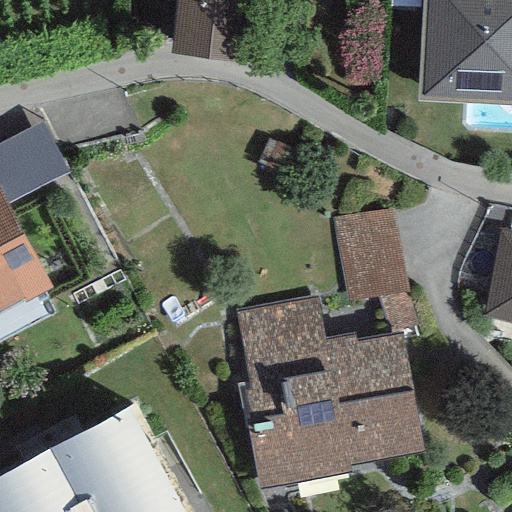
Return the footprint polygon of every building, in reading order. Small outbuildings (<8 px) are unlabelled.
[(252,0),(175,0),(172,43),(248,50),(252,0)] [(511,0),(423,0),(418,91),(511,95),(511,0)] [(0,175),(0,339),(51,312),(36,282),(52,273),(0,175)] [(357,292),(417,280),(402,206),(342,217),(357,292)] [(511,227),(498,224),(482,309),(511,314),(511,227)] [(316,295),(236,310),(250,382),(239,384),(257,483),(352,466),(350,455),(424,441),(403,327),(357,335),(355,327),(322,333),(316,295)] [(202,511),(135,387),(0,459),(0,511),(202,511)]
